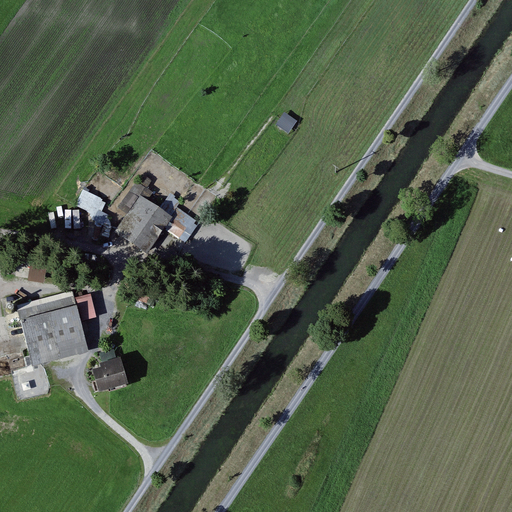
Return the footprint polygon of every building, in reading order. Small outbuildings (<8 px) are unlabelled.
[(277,117),(289,126),(298,113),(286,104),(277,117)] [(167,200),(138,180),(123,202),(133,208),(117,231),(151,255),(155,249),(157,250),(171,230),(182,237),(188,228),(175,219),(187,201),(173,192),(167,200)] [(75,200),(106,217),(111,209),(103,204),(108,194),(85,181),(75,200)] [(46,274),(47,259),(31,257),(29,272),(46,274)] [(72,292),(16,306),(32,368),(88,353),(80,322),(97,318),(91,295),(74,299),(72,292)] [(122,359),(97,365),(103,392),(129,386),(122,359)]
